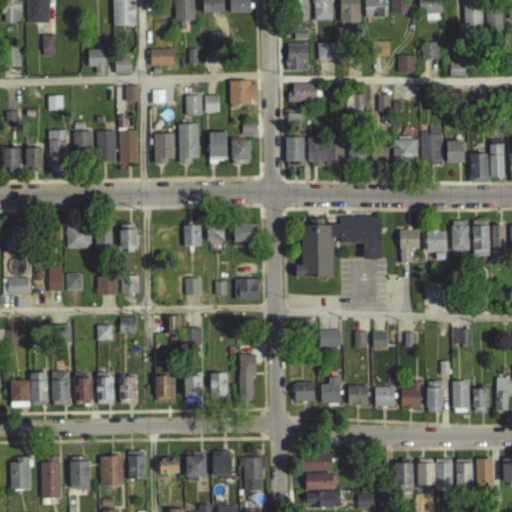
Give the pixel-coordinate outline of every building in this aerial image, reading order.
[(1,0),(2,29),(19,28),(18,0),(1,0)] [(48,28),(46,0),(24,0),(26,29),(48,28)] [(111,31),(133,30),(132,0),(117,0),(118,4),(111,4),(111,31)] [(305,0),(289,0),(290,25),(306,24),(305,0)] [(331,25),(330,0),(312,0),(312,26),(331,25)] [(356,28),(357,0),(338,0),(338,28),(356,28)] [(363,23),(384,23),(383,0),(370,0),(370,2),(363,2),(363,23)] [(389,19),(408,19),(408,0),(388,1),(389,19)] [(461,0),(461,34),(479,34),(480,0),(461,0)] [(193,26),(192,1),(172,2),(173,27),(193,26)] [(228,18),(249,18),(249,1),(227,2),(228,18)] [(200,2),(201,19),(222,18),(222,2),(200,2)] [(417,18),(437,19),(438,3),(417,2),(417,18)] [(501,36),(500,9),(484,9),(484,36),(501,36)] [(292,45),(306,44),(306,34),(292,34),(292,45)] [(208,55),(221,55),(221,38),(208,38),(208,55)] [(53,40),(40,40),(41,60),(53,60),(53,40)] [(369,61),(388,61),(387,47),(369,48),(369,61)] [(316,66),(334,65),(334,48),(315,48),(316,66)] [(437,64),(437,48),(420,48),(420,64),(437,64)] [(306,49),(285,50),(285,76),(306,75),(306,49)] [(18,51),(2,51),(3,72),(19,72),(18,51)] [(148,71),(172,70),(171,54),(148,54),(148,71)] [(87,72),(94,72),(94,78),(104,78),(103,55),(87,55),(87,72)] [(187,70),(195,70),(194,55),(186,56),(187,70)] [(128,78),(128,58),(113,58),(113,78),(128,78)] [(414,78),(414,61),(395,61),(395,77),(414,78)] [(448,83),(463,82),(462,67),(448,67),(448,83)] [(251,86),(227,86),(228,110),(251,110),(251,86)] [(318,108),(318,89),(288,89),(288,107),(318,108)] [(135,91),(123,91),(123,106),(135,107),(135,91)] [(362,113),(362,99),(344,100),(344,114),(362,113)] [(217,118),(217,100),(202,101),(203,118),(217,118)] [(375,117),(388,117),(388,100),(375,100),(375,117)] [(60,101),(46,101),(46,116),(61,116),(60,101)] [(183,101),(184,121),(200,121),(199,101),(183,101)] [(300,126),(300,114),(286,114),(286,126),(300,126)] [(16,117),(4,117),(4,132),(15,132),(16,117)] [(240,139),(255,140),(255,127),(240,127),(240,139)] [(196,129),(176,129),(176,166),(196,165),(196,129)] [(439,170),(439,132),(427,132),(427,137),(419,137),(419,170),(439,170)] [(63,135),(46,136),(47,176),(65,176),(63,135)] [(90,137),(71,136),(71,160),(89,160),(90,137)] [(94,137),(95,167),(113,167),(112,136),(94,137)] [(135,168),(135,136),(117,136),(117,169),(135,168)] [(224,138),(207,138),(207,168),(224,168),(224,138)] [(172,167),(172,139),(151,139),(152,168),(172,167)] [(301,142),(284,143),(284,171),(302,171),(301,142)] [(306,172),(321,172),(341,172),(341,144),(307,144),(306,172)] [(391,144),(390,170),(414,171),(415,145),(391,144)] [(230,170),(248,170),(247,145),(229,145),(230,170)] [(488,183),(502,183),(501,145),(487,145),(488,183)] [(346,168),(361,168),(362,146),(346,146),(346,168)] [(444,146),(444,169),(462,168),(461,146),(444,146)] [(386,150),(369,150),(369,166),(386,167),(386,150)] [(17,153),(0,154),(0,173),(18,173),(17,153)] [(40,175),(40,153),(23,154),(23,175),(40,175)] [(468,160),(468,186),(485,186),(485,159),(468,160)] [(330,282),(329,247),(361,247),(361,265),(379,264),(378,222),(338,223),(338,230),(322,230),(322,224),(308,224),(308,231),(299,231),(300,270),(294,270),(294,283),(330,282)] [(471,262),(487,261),(487,225),(470,226),(471,262)] [(467,256),(466,226),(449,227),(449,256),(467,256)] [(232,251),(255,251),(254,228),(231,229),(232,251)] [(134,253),(134,230),(117,230),(118,254),(134,253)] [(42,250),(58,250),(59,232),(43,231),(42,250)] [(65,254),(88,253),(88,231),(64,232),(65,254)] [(110,232),(94,231),(94,254),(109,254),(110,232)] [(199,252),(198,231),(181,231),(182,252),(199,252)] [(205,247),(222,246),(221,231),(204,232),(205,247)] [(502,231),(490,231),(490,263),(503,263),(502,231)] [(5,241),(5,255),(22,255),(22,232),(10,232),(10,241),(5,241)] [(397,235),(398,269),(409,268),(409,254),(417,254),(417,234),(397,235)] [(444,257),(444,235),(424,236),(424,258),(444,257)] [(46,272),(46,296),(60,296),(60,272),(46,272)] [(80,295),(79,279),(64,279),(64,296),(80,295)] [(114,281),(95,282),(95,301),(115,300),(114,281)] [(137,299),(136,282),(119,283),(119,299),(137,299)] [(26,283),(0,283),(1,301),(26,300),(26,283)] [(198,283),(183,283),(183,301),(198,300),(198,283)] [(232,284),(232,305),(258,304),(257,284),(232,284)] [(224,287),(213,287),(213,301),(224,300),(224,287)] [(424,305),(443,306),(444,289),(425,288),(424,305)] [(179,322),(166,321),(166,339),(178,340),(179,322)] [(132,338),(133,324),(120,323),(120,338),(132,338)] [(307,336),(307,326),(290,326),(290,337),(307,336)] [(67,330),(51,331),(51,349),(68,348),(67,330)] [(95,346),(110,345),(109,331),(94,331),(95,346)] [(199,333),(182,334),(182,351),(199,350),(199,333)] [(468,334),(450,334),(449,349),(459,349),(459,353),(467,353),(468,334)] [(4,350),(15,350),(15,335),(4,335),(4,350)] [(316,352),(338,351),(338,335),(316,336),(316,352)] [(364,352),(364,337),(352,337),(353,352),(364,352)] [(384,353),(384,337),(370,337),(370,354),(384,353)] [(411,339),(403,338),(402,352),(410,352),(411,339)] [(236,360),(237,407),(252,406),(251,359),(236,360)] [(50,410),(67,410),(66,377),(49,377),(50,410)] [(45,411),(45,378),(28,378),(29,411),(45,411)] [(208,405),(225,404),(225,378),(207,379),(208,405)] [(111,409),(111,380),(94,380),(95,409),(111,409)] [(200,380),(183,380),(182,407),(199,408),(200,380)] [(72,409),(90,410),(90,383),(72,382),(72,409)] [(134,408),(133,382),(117,382),(117,408),(134,408)] [(338,409),(338,383),(326,383),(326,390),(318,390),(319,409),(338,409)] [(9,413),(27,412),(27,385),(8,386),(9,413)] [(494,385),(493,419),(505,420),(506,403),(511,403),(511,385),(494,385)] [(424,418),(440,418),(440,387),(425,386),(424,418)] [(450,386),(450,418),(467,418),(466,386),(450,386)] [(312,387),(292,388),(292,407),(312,407),(312,387)] [(398,413),(418,414),(419,388),(410,388),(409,395),(399,394),(398,413)] [(365,410),(365,391),(345,391),(345,410),(365,410)] [(392,412),(392,392),(372,393),(372,412),(392,412)] [(485,394),(470,394),(471,418),(485,418),(485,394)] [(210,482),(229,481),(229,456),(210,457),(210,482)] [(125,457),(126,485),(143,485),(143,457),(125,457)] [(204,485),(204,457),(184,457),(185,485),(204,485)] [(98,462),(98,491),(121,490),(120,458),(108,458),(108,462),(98,462)] [(330,477),(330,459),(299,460),(300,477),(330,477)] [(86,495),(86,462),(67,462),(67,495),(86,495)] [(243,496),(260,496),(259,473),(264,473),(263,462),(237,463),(237,472),(242,472),(243,496)] [(157,479),(177,479),(176,463),(157,464),(157,479)] [(511,463),(500,464),(501,491),(511,490),(511,463)] [(39,504),(58,503),(57,464),(38,464),(39,504)] [(449,464),(433,465),(433,497),(450,497),(449,464)] [(452,496),(470,496),(470,465),(453,464),(452,496)] [(490,464),(473,465),(474,493),(491,493),(490,464)] [(28,495),(28,465),(7,465),(8,495),(28,495)] [(414,465),(415,491),(432,490),(432,465),(414,465)] [(393,467),(393,497),(410,497),(410,467),(393,467)] [(336,494),(335,478),(303,479),(303,495),(336,494)] [(303,497),(303,511),(337,511),(338,511),(338,497),(303,497)] [(354,511),(372,511),(373,500),(355,499),(354,511)]
